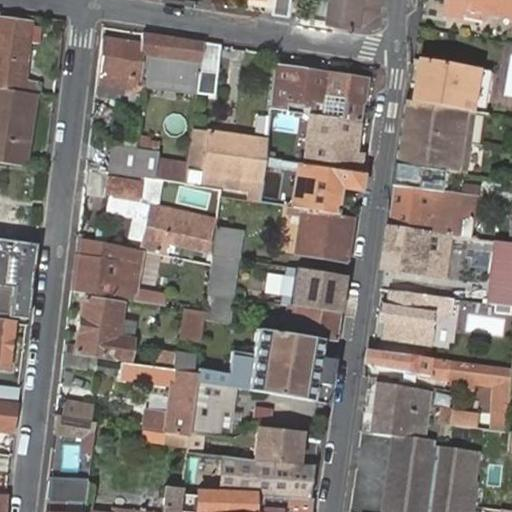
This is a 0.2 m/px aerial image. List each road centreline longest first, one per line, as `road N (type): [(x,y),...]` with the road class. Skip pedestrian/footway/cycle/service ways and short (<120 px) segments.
road 1 (residential): [(86,7),(24,511)]
road 2 (residential): [(335,511),(396,50)]
road 3 (residential): [(396,50),(86,7)]
